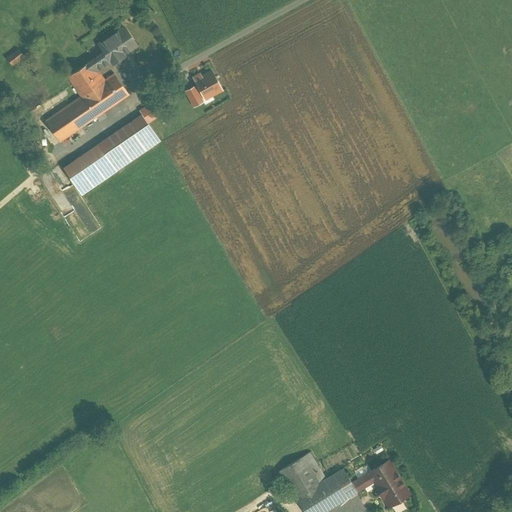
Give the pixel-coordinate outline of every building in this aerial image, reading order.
[(91,61),(97,70),(110,61),(112,63),(137,45),(124,27),(99,45),(104,52),(91,61)] [(18,49),(6,58),(12,65),(24,56),(18,49)] [(67,77),(81,96),(45,121),(60,142),(97,117),(104,112),(129,95),(114,73),(105,80),(97,70),(91,61),(67,77)] [(200,74),(193,78),(197,85),(195,87),(201,98),(203,97),(204,98),(222,89),(212,71),(202,77),(200,74)] [(201,98),(195,87),(194,86),(186,91),(194,106),(203,101),(201,98)] [(140,111),(142,115),(64,168),(82,194),(160,140),(147,123),(157,116),(150,105),(140,111)] [(104,112),(97,117),(100,121),(107,117),(104,112)] [(32,143),(24,149),(32,159),(40,153),(32,143)] [(309,453),(279,470),(305,511),(322,511),(357,492),(357,491),(373,481),(369,473),(352,483),(343,469),(325,480),(309,453)] [(384,497),(389,506),(409,494),(389,460),(368,472),(369,473),(373,481),(376,485),(375,485),(383,498),(384,497)]
